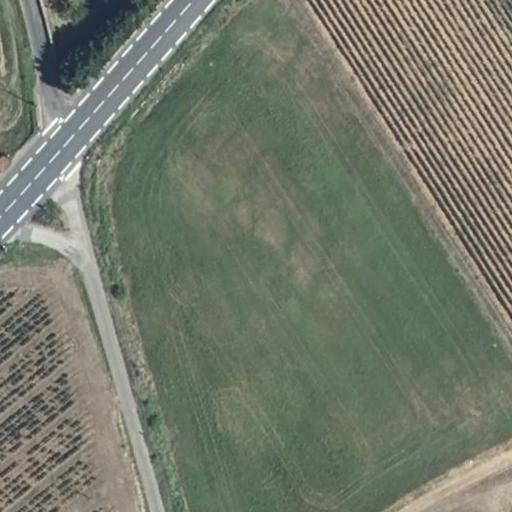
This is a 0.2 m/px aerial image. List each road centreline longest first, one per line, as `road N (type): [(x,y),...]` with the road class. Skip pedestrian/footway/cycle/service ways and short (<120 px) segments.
road 1 (unclassified): [(86,253),(156,511)]
road 2 (primary): [(192,0),(64,146)]
road 3 (unclassified): [(29,0),(64,146)]
